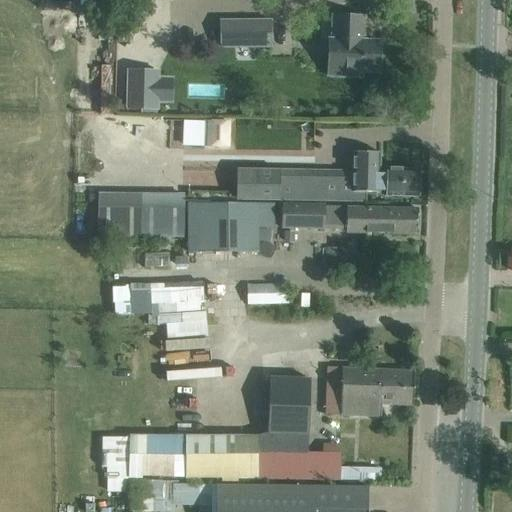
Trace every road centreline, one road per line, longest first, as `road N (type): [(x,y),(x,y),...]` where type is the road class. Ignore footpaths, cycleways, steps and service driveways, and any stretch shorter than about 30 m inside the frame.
road 1 (tertiary): [(477,312),(487,0)]
road 2 (residential): [(431,311),(442,0)]
